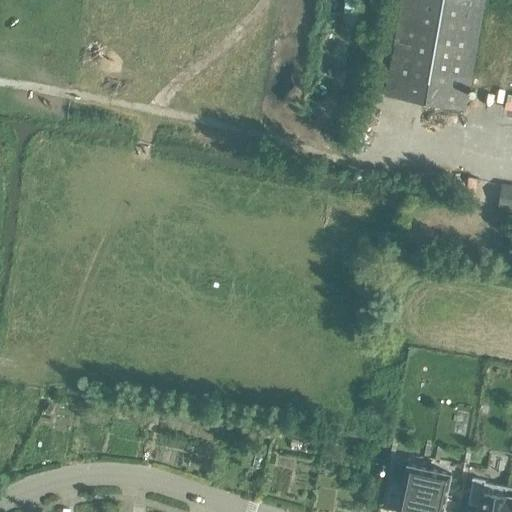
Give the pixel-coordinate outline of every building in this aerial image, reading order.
[(402,0),(385,96),(464,110),(483,0),(402,0)] [(511,184),(503,183),(498,210),(511,212),(511,184)] [(423,467),(402,463),(398,487),(419,491),(423,467)] [(444,471),(423,467),(419,491),(441,494),(444,471)] [(473,478),(469,502),(481,504),(479,511),(504,511),(509,487),(485,483),(485,480),(473,478)] [(404,511),(414,511),(419,491),(398,487),(393,510),(404,511)] [(437,511),(441,494),(419,491),(414,511),(437,511)]
